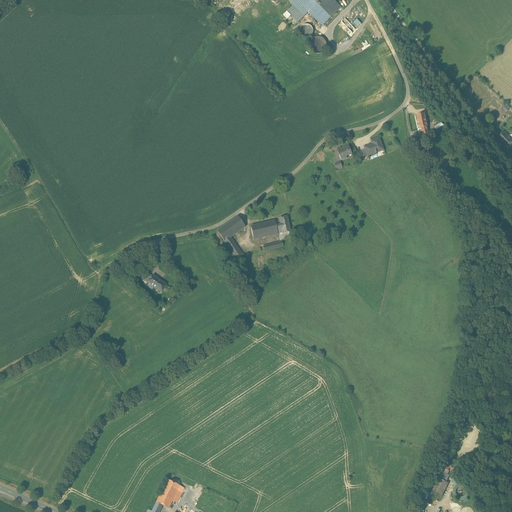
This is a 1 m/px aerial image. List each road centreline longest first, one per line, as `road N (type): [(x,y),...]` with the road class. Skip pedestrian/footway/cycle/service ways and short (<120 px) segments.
road 1 (residential): [(406,101),(378,122),(323,139),(212,226),(159,239)]
road 2 (track): [(388,0),(511,168)]
